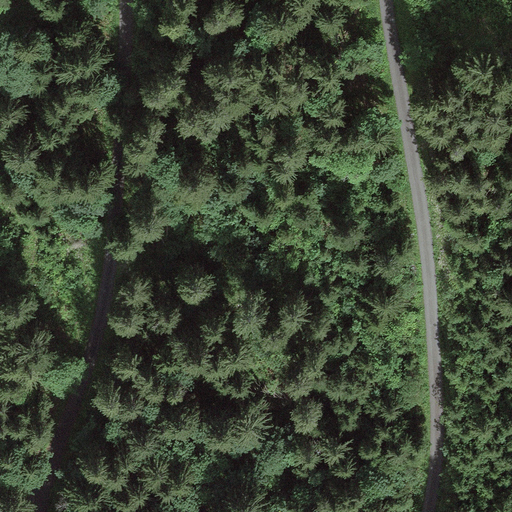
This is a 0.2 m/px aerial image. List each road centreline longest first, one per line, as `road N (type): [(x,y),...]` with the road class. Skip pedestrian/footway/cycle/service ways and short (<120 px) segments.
road 1 (unclassified): [(30,511),(99,313),(125,0)]
road 2 (unclassified): [(387,0),(432,314),(438,422),(428,511)]
